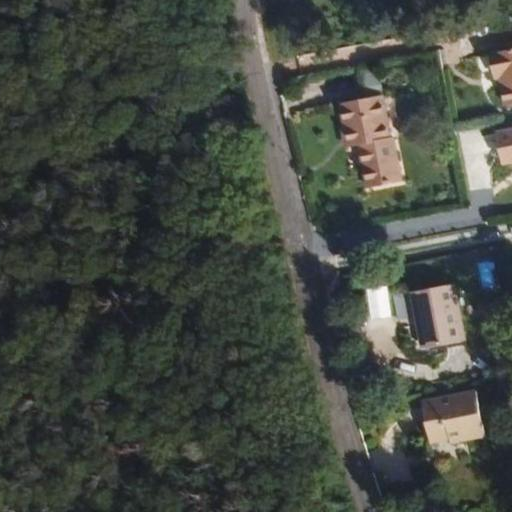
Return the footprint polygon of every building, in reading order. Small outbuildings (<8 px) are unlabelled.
[(511,49),(491,53),(496,81),(501,80),(506,106),(511,105),(511,49)] [(356,146),(360,145),(391,138),(382,94),(341,104),(350,141),(355,140),(356,146)] [(511,162),(511,130),(497,133),(503,164),(511,162)] [(391,138),(360,145),(370,189),(403,182),(393,137),(391,138)] [(420,317),(427,350),(466,342),(455,285),(413,293),(417,318),(420,317)] [(478,392),(423,403),(432,444),(452,439),(464,437),(465,441),(487,436),(478,392)] [(465,441),(464,437),(452,439),(453,448),(466,446),(465,441)] [(397,467),(403,456),(380,445),(374,456),(397,467)]
